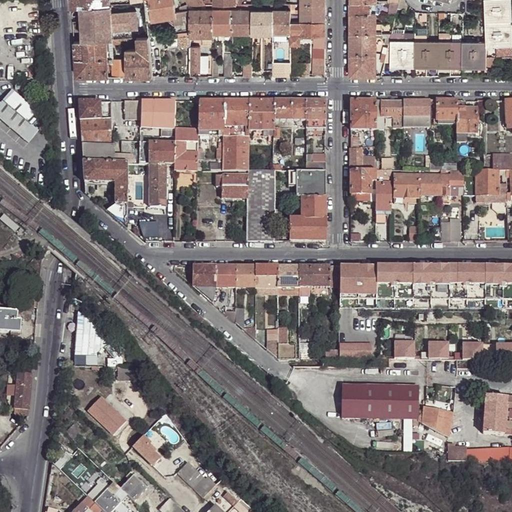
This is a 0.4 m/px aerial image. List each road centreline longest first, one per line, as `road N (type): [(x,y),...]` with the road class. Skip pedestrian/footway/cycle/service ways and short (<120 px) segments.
road 1 (tertiary): [(73,196),(30,511)]
road 2 (residential): [(64,89),(336,88)]
road 3 (unknown): [(285,373),(511,380)]
road 4 (unclassified): [(140,253),(336,255)]
road 5 (residential): [(140,253),(285,373)]
road 6 (residential): [(336,88),(511,86)]
road 7 (unclassified): [(336,255),(511,255)]
road 8 (unclassified): [(336,255),(336,88)]
